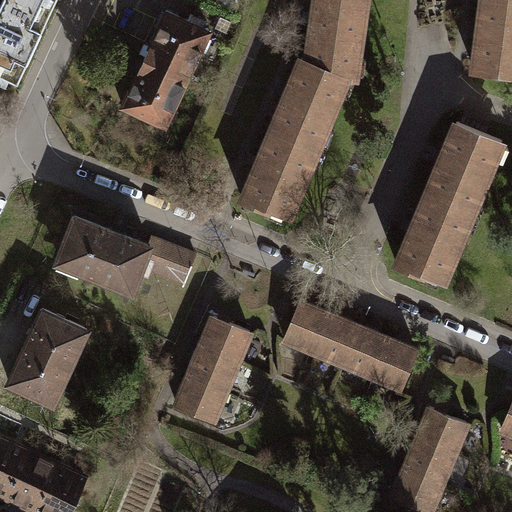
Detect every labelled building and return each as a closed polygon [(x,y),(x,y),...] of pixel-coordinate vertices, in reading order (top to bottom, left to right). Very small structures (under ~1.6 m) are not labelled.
[(0,10),(0,71),(18,80),(39,34),(38,33),(54,0),(9,0),(4,12),(0,10)] [(316,0),(308,59),(347,76),(355,79),(365,0),(316,0)] [(511,75),(511,0),(483,0),(475,70),(511,75)] [(145,58),(188,78),(210,31),(167,11),(151,43),(145,58)] [(318,145),(347,76),(308,59),(302,57),(273,127),(318,145)] [(188,78),(145,58),(139,71),(122,105),(166,126),(188,78)] [(473,210),(502,139),(457,121),(428,191),(473,210)] [(289,215),(318,145),(273,127),(242,199),(267,210),(268,206),(289,215)] [(444,280),(473,210),(428,191),(397,264),(421,274),(422,271),(444,280)] [(150,244),(149,244),(75,215),(57,260),(132,290),(142,264),(150,244)] [(150,244),(142,264),(185,281),(196,253),(152,236),(149,244),(150,244)] [(300,300),(285,337),(314,349),(330,313),(300,300)] [(9,381),(53,401),(87,328),(43,307),(9,381)] [(330,313),(314,349),(343,362),(359,325),(330,313)] [(238,360),(250,330),(214,315),(201,345),(238,360)] [(359,325),(343,362),(371,374),(387,337),(359,325)] [(387,337),(371,374),(401,386),(417,350),(387,337)] [(226,388),(238,360),(201,345),(189,373),(226,388)] [(213,418),(226,388),(189,373),(177,403),(213,418)] [(511,403),(501,428),(511,432),(511,403)] [(455,451),(468,421),(431,406),(418,435),(455,451)] [(443,480),(455,451),(418,435),(406,464),(443,480)] [(0,493),(5,496),(27,449),(0,436),(0,493)] [(5,496),(34,509),(56,462),(27,449),(5,496)] [(34,509),(40,511),(68,511),(72,505),(80,502),(77,493),(85,476),(56,462),(34,509)] [(430,509),(443,480),(406,464),(393,494),(430,509)]
